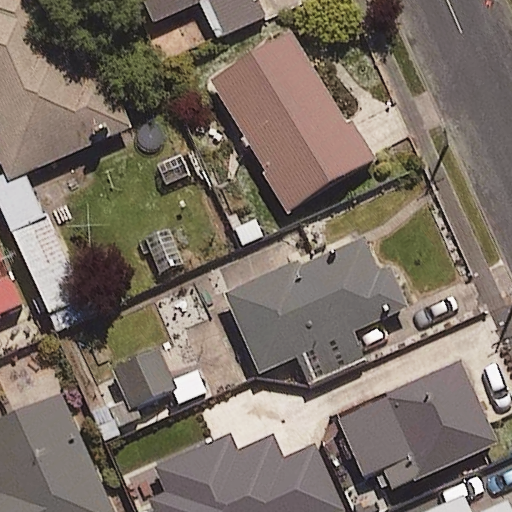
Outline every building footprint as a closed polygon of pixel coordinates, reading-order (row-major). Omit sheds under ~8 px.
[(0,0),(0,183),(1,185),(131,130),(101,61),(86,67),(72,34),(51,43),(32,0),(0,0)] [(196,0),(136,0),(147,22),(196,0)] [(363,163),(284,32),(204,81),(283,212),(363,163)] [(45,220),(24,177),(0,188),(0,205),(50,314),(87,297),(50,218),(45,220)] [(372,272),(358,239),(293,267),(291,261),(217,294),(253,374),(400,308),(382,268),(372,272)] [(0,313),(18,306),(0,267),(0,313)] [(171,385),(160,354),(113,371),(128,411),(176,394),(180,406),(207,396),(199,375),(171,385)] [(453,362),(376,397),(414,479),(491,444),(453,362)] [(0,511),(106,511),(54,394),(0,418),(0,511)] [(236,457),(227,439),(152,471),(163,495),(149,501),(153,511),(344,511),(317,449),(283,464),(272,441),(236,457)] [(506,511),(502,501),(477,511),(462,511),(456,497),(422,511),(506,511)]
